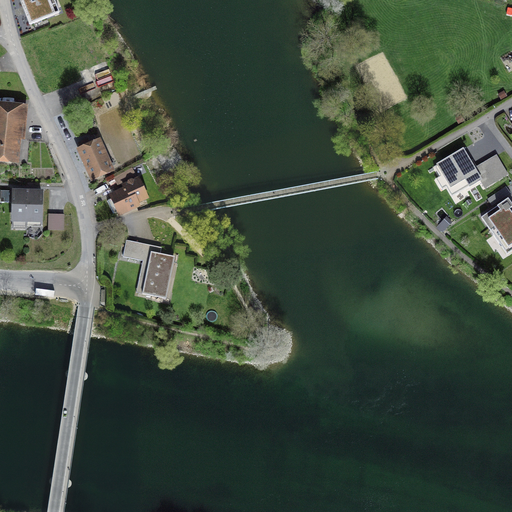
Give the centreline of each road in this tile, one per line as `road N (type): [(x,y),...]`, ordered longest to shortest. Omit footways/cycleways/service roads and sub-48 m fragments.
road 1 (residential): [(86,286),(77,189),(22,66),(4,0)]
road 2 (unclassified): [(54,511),(84,305)]
